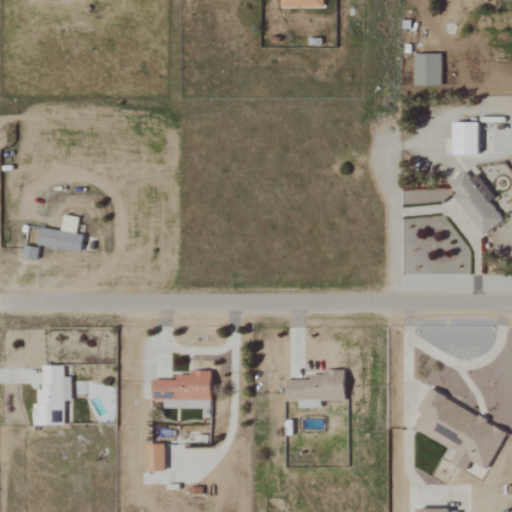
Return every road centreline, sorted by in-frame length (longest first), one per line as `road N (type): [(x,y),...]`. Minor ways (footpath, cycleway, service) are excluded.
road 1 (residential): [(511,302),(0,305)]
road 2 (track): [(386,129),(393,303)]
